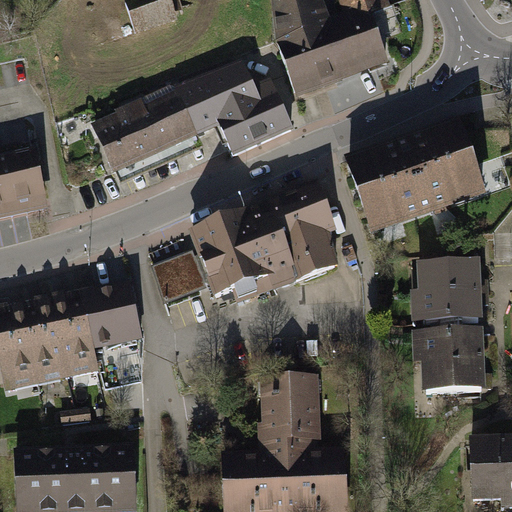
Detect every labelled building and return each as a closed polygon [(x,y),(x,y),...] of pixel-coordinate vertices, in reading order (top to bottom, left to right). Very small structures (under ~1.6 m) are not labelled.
[(122,0),(137,42),(179,28),(176,18),(184,15),(178,0),(122,0)] [(273,0),(273,16),(277,49),(298,106),(354,85),(331,22),(322,0),(273,0)] [(354,85),(390,71),(371,19),(392,12),(387,0),(337,0),(344,17),(331,22),(354,85)] [(243,67),(176,92),(200,145),(220,136),(234,165),(295,138),(272,85),(254,93),(243,67)] [(117,118),(92,130),(115,183),(119,181),(123,189),(203,153),(200,145),(176,92),(171,90),(115,115),(117,118)] [(460,117),(344,157),(371,234),(487,194),(460,117)] [(0,220),(48,210),(34,147),(0,153),(0,220)] [(317,179),(188,230),(213,297),(232,289),(237,305),(339,264),(332,234),(337,231),(317,179)] [(206,289),(192,251),(150,267),(164,304),(206,289)] [(480,259),(412,263),(414,292),(411,292),(413,322),(440,321),(440,329),(411,330),(413,365),(421,365),(422,393),(488,390),(485,328),(463,329),(463,320),(483,319),(480,259)] [(129,280),(81,290),(94,350),(143,339),(129,280)] [(69,378),(99,372),(94,350),(81,290),(66,294),(65,291),(51,294),(69,378)] [(34,300),(21,303),(39,385),(69,378),(51,294),(33,298),(34,300)] [(7,303),(0,304),(0,373),(4,393),(39,385),(21,303),(7,306),(7,303)] [(318,376),(260,378),(262,424),(257,424),(258,450),(220,452),(222,511),(348,511),(345,448),(322,449),(318,376)] [(90,408),(60,412),(62,425),(92,421),(90,408)] [(511,435),(470,438),(472,502),(501,501),(501,508),(511,507),(511,435)] [(137,511),(134,444),(12,449),(14,511),(137,511)]
